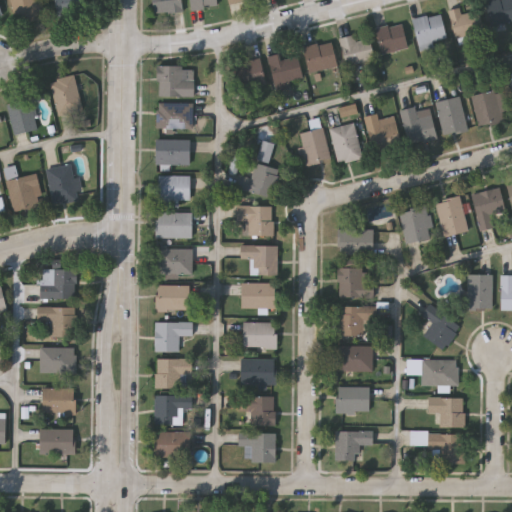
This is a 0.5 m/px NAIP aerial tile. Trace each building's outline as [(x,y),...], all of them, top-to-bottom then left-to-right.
[(39,0),(43,18),(16,24),(10,0),(39,0)] [(85,0),(87,6),(57,12),(54,0),(85,0)] [(154,15),(152,0),(181,0),(183,12),(154,15)] [(190,0),(217,0),(218,6),(192,9),(190,0)] [(486,0),(511,0),(511,22),(491,26),(486,0)] [(450,12),(478,5),(485,32),(457,39),(450,12)] [(449,41),(421,49),(413,20),(441,12),(449,41)] [(403,23),(409,49),(382,55),(377,29),(403,23)] [(370,39),(375,60),(347,66),(341,38),(356,35),(357,42),(370,39)] [(305,47),(332,41),(338,66),(310,73),(305,47)] [(304,77),(290,81),(292,88),(278,92),(269,56),(279,54),(281,61),(299,57),(304,77)] [(267,83),(246,89),(239,64),(260,58),(267,83)] [(194,98),(158,98),(158,66),(194,66),(194,98)] [(83,109),(58,115),(50,81),(74,75),(83,109)] [(507,121),(480,128),(472,97),(500,90),(507,121)] [(469,130),(445,135),(437,102),(460,96),(469,130)] [(7,104),(32,98),(39,128),(14,134),(7,104)] [(158,129),(158,104),(194,104),(194,129),(158,129)] [(436,140),(407,145),(402,110),(416,107),(418,117),(432,115),(436,140)] [(395,116),(401,144),(374,150),(366,116),(378,114),(379,120),(395,116)] [(331,129),(355,123),(363,158),(338,164),(331,129)] [(330,161),(304,166),(298,133),(324,128),(330,161)] [(191,164),(156,164),(156,140),(191,140),(191,164)] [(236,189),(239,175),(253,178),(262,141),(274,144),(269,166),(281,169),(274,198),(236,189)] [(51,203),(47,167),(72,164),(73,177),(78,176),(81,200),(51,203)] [(37,173),(44,207),(13,213),(6,179),(37,173)] [(180,201),(180,206),(158,206),(158,176),(191,176),(191,201),(180,201)] [(480,232),(472,194),(501,188),(506,212),(491,215),(494,229),(480,232)] [(445,237),(437,202),(462,197),(469,231),(445,237)] [(243,235),(243,222),(238,222),(238,206),(274,206),(274,235),(243,235)] [(400,212),(427,206),(435,238),(407,244),(400,212)] [(193,213),(193,239),(156,239),(156,213),(193,213)] [(374,255),(339,255),(339,230),(374,230),(374,255)] [(279,246),(279,276),(252,276),(252,259),(241,259),(241,246),(279,246)] [(193,249),(193,274),(159,274),(159,249),(193,249)] [(361,259),(346,260),(346,268),(362,267),(361,259)] [(78,268),(78,299),(42,299),(42,268),(78,268)] [(339,268),(374,268),(374,299),(339,299),(339,268)] [(468,311),(468,275),(493,275),(493,311),(468,311)] [(511,311),(501,311),(501,276),(511,276),(511,311)] [(242,308),(242,284),(277,284),(277,308),(242,308)] [(190,286),(190,311),(156,311),(156,286),(190,286)] [(0,287),(3,287),(9,311),(0,312),(0,287)] [(52,320),(39,320),(39,306),(77,306),(77,337),(52,337),(52,320)] [(340,306),(376,307),(376,337),(340,336),(340,306)] [(422,316),(428,306),(461,324),(447,351),(424,338),(433,322),(422,316)] [(156,352),(156,323),(194,323),(194,336),(180,336),(180,352),(156,352)] [(278,323),(278,348),(245,348),(245,323),(278,323)] [(374,371),(338,371),(338,346),(374,346),(374,371)] [(77,372),(42,372),(42,347),(77,347),(77,372)] [(193,374),(181,374),(181,388),(156,388),(156,359),(193,359),(193,374)] [(242,384),(242,359),(276,359),(276,384),(242,384)] [(459,361),(459,386),(423,386),(423,361),(459,361)] [(44,387),(75,387),(75,411),(44,411),(44,387)] [(338,412),(338,387),(370,387),(370,412),(338,412)] [(194,395),(194,408),(183,408),(183,425),(155,425),(155,395),(194,395)] [(276,425),(252,425),(252,411),(240,411),(240,396),(276,396),(276,425)] [(465,398),(465,427),(441,427),(441,414),(429,414),(429,398),(465,398)] [(0,444),(8,444),(8,413),(0,413),(0,444)] [(41,428),(77,428),(77,454),(41,454),(41,428)] [(337,460),(337,431),(374,431),(374,445),(360,445),(360,460),(337,460)] [(155,458),(155,432),(191,432),(191,458),(155,458)] [(276,462),(247,462),(247,447),(239,447),(240,433),(277,433),(276,462)] [(466,434),(465,464),(434,464),(435,450),(429,450),(429,434),(466,434)]
